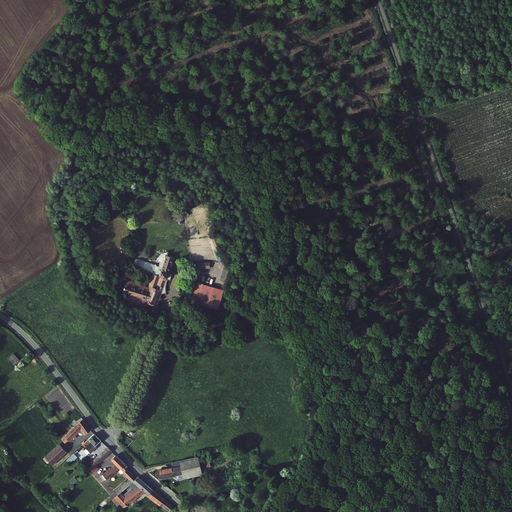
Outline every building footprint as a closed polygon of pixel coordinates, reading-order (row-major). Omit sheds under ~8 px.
[(211,237),(214,246),(219,244),(216,235),(211,237)] [(224,260),(220,248),(214,250),(218,262),(224,260)] [(130,285),(125,295),(133,298),(132,301),(136,303),(136,301),(150,307),(149,307),(158,311),(179,262),(177,262),(173,260),(172,259),(156,296),(130,285)] [(223,266),(220,278),(227,280),(230,267),(223,266)] [(224,289),(203,283),(197,302),(218,309),(224,289)] [(13,353),(7,358),(15,366),(21,361),(13,353)] [(85,425),(79,418),(74,423),(57,439),(61,444),(74,432),(78,435),(81,432),(82,433),(88,429),(85,425)] [(98,440),(92,433),(80,444),(88,453),(95,446),(93,444),(98,440)] [(56,445),(42,458),(49,466),(63,453),(56,445)] [(109,451),(105,447),(88,461),(89,463),(92,461),(93,462),(91,464),(92,465),(94,463),(98,461),(109,451)] [(205,451),(195,453),(196,457),(199,468),(208,466),(205,451)] [(124,466),(113,455),(109,459),(112,463),(99,473),(104,479),(113,471),(117,474),(119,472),(128,481),(133,477),(123,467),(124,466)] [(196,457),(171,463),(172,466),(153,471),(157,478),(161,481),(175,478),(178,481),(200,476),(199,468),(196,457)] [(134,476),(133,477),(128,481),(135,487),(132,489),(131,487),(120,496),(118,494),(120,492),(118,490),(109,497),(120,508),(139,492),(146,486),(134,476)] [(107,498),(109,497),(118,490),(126,483),(124,480),(121,482),(108,493),(109,494),(106,497),(107,498)] [(151,490),(146,486),(139,492),(144,496),(151,490)] [(162,499),(151,490),(144,496),(150,500),(156,505),(162,499)] [(168,505),(162,499),(156,505),(163,511),(168,505)]
